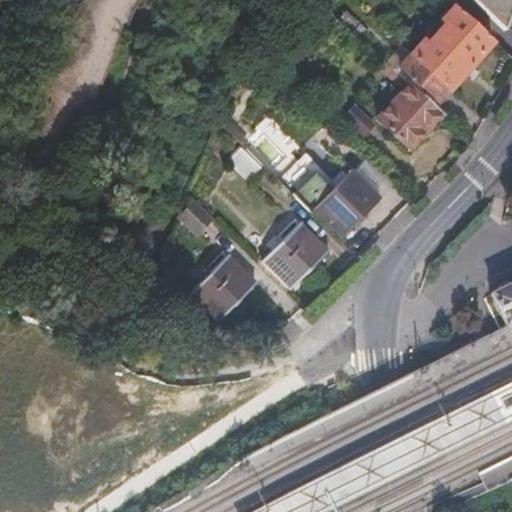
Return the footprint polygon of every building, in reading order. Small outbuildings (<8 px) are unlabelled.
[(511,0),(467,0),(503,31),(511,5),(511,0)] [(491,43),(452,8),(441,21),(444,25),(426,44),(423,42),(394,74),(432,109),(491,43)] [(439,115),(432,109),(394,74),(381,62),(376,68),(401,92),(374,122),(407,151),(439,115)] [(262,173),(237,148),(222,164),(246,188),(262,173)] [(312,213),(339,238),(375,201),(348,175),(312,213)] [(214,228),(196,211),(182,224),(200,242),(214,228)] [(261,261),(289,288),(323,253),(294,226),(261,261)] [(191,300),(219,326),(255,288),(226,261),(191,300)] [(511,281),(491,292),(507,326),(511,323),(511,281)]
